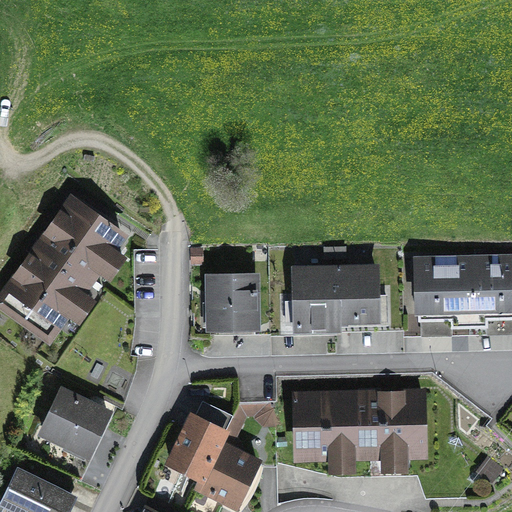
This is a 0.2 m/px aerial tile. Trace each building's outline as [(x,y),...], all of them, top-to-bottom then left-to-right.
[(67,203),(0,292),(0,320),(43,353),(124,246),(67,203)] [(511,265),(409,266),(409,327),(511,325),(511,265)] [(374,325),(372,271),(334,272),(336,326),(374,325)] [(336,326),(334,272),(296,273),(298,327),(336,326)] [(253,280),(210,281),(211,331),(254,329),(253,280)] [(105,420),(57,394),(31,440),(80,466),(105,420)] [(422,395),(296,400),(299,462),(424,456),(422,395)] [(173,467),(203,481),(220,447),(233,422),(203,407),(173,467)] [(257,465),(220,447),(203,481),(199,490),(235,508),(257,465)] [(495,473),(482,464),(471,479),(484,488),(495,473)] [(67,511),(72,503),(11,475),(0,496),(0,511),(67,511)]
